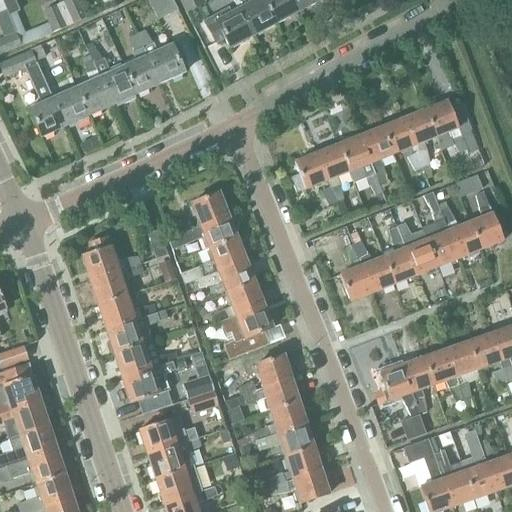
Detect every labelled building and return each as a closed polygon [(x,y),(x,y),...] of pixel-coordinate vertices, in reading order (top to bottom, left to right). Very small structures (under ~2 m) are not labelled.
[(0,0),(6,11),(16,34),(19,33),(12,16),(19,13),(12,0),(0,0)] [(68,28),(85,20),(76,0),(68,0),(58,5),(68,28)] [(146,0),(157,22),(177,12),(171,0),(146,0)] [(177,0),(185,15),(205,5),(202,0),(177,0)] [(258,0),(247,6),(243,0),(228,0),(235,12),(249,38),(273,26),(259,0),(258,0)] [(259,0),(273,26),(296,13),(289,0),(259,0)] [(289,0),(296,13),(319,1),(318,0),(289,0)] [(52,35),(68,28),(58,5),(41,12),(52,35)] [(249,38),(235,12),(226,18),(225,16),(222,15),(214,20),(213,22),(214,23),(228,49),(249,38)] [(152,46),(143,32),(136,35),(143,51),(146,58),(158,86),(183,75),(177,62),(182,60),(175,45),(156,54),(152,45),(152,46)] [(133,55),(143,51),(136,35),(128,39),(133,55)] [(0,56),(20,48),(15,36),(0,42),(0,56)] [(102,62),(92,48),(90,44),(83,47),(85,51),(88,59),(111,107),(135,97),(123,69),(110,75),(104,61),(102,62)] [(35,65),(46,60),(40,48),(30,52),(35,65)] [(123,69),(135,97),(158,86),(146,58),(143,51),(133,55),(136,63),(123,69)] [(51,100),(35,65),(30,52),(0,65),(0,70),(4,79),(24,70),(40,106),(28,111),(40,139),(64,128),(51,100)] [(85,75),(94,71),(88,59),(81,62),(85,75)] [(75,90),(88,117),(111,107),(98,80),(89,84),(75,90)] [(77,126),(88,121),(86,118),(88,118),(75,90),(51,100),(64,128),(76,123),(77,126)] [(446,103),(424,112),(435,139),(457,130),(448,109),(446,103)] [(460,104),(448,109),(457,130),(460,137),(470,133),(471,133),(470,131),(472,131),(461,103),(460,104)] [(424,112),(403,121),(413,148),(435,139),(424,112)] [(403,121),(382,129),(392,156),(413,148),(403,121)] [(382,129),(360,138),(378,186),(380,190),(387,187),(386,183),(382,168),(380,161),(392,156),(382,129)] [(477,152),(470,133),(460,137),(450,143),(457,155),(465,152),(467,156),(477,152)] [(360,138),(337,147),(347,174),(352,185),(353,184),(354,185),(365,181),(374,196),(381,193),(380,190),(378,186),(360,138)] [(337,147),(316,155),(326,182),(329,189),(335,204),(342,201),(338,186),(335,179),(347,174),(337,147)] [(421,169),(429,165),(425,151),(416,155),(421,169)] [(298,176),(289,180),(295,195),(304,191),(314,187),(317,186),(326,182),(316,155),(305,160),(293,164),(298,176)] [(414,172),(421,169),(416,155),(407,159),(414,172)] [(459,199),(480,191),(475,179),(454,187),(459,199)] [(329,189),(320,194),(327,207),(335,204),(329,189)] [(199,226),(200,228),(228,217),(227,214),(219,193),(190,204),(199,226)] [(434,225),(420,231),(421,232),(435,269),(459,260),(439,211),(432,194),(423,198),(431,215),(434,225)] [(482,220),(470,225),(481,251),(501,243),(483,195),(475,199),(478,212),(482,220)] [(446,208),(439,211),(459,260),(481,251),(470,225),(458,230),(446,208)] [(171,251),(172,251),(204,238),(208,248),(209,250),(237,239),(236,237),(228,217),(200,228),(193,230),(178,237),(167,241),(171,251)] [(175,229),(178,237),(193,230),(188,222),(175,229)] [(403,226),(395,229),(401,243),(404,251),(415,278),(435,269),(421,232),(410,237),(403,226)] [(395,229),(388,232),(391,247),(401,243),(395,229)] [(155,259),(166,256),(158,230),(146,233),(155,259)] [(356,234),(348,237),(352,247),(360,244),(356,234)] [(93,253),(81,256),(90,281),(141,265),(138,257),(123,259),(116,262),(107,236),(89,243),(93,253)] [(180,275),(184,285),(184,286),(195,281),(246,262),(244,259),(237,239),(209,250),(197,255),(202,266),(180,275)] [(360,244),(352,247),(371,295),(393,286),(383,259),(370,264),(367,256),(360,244)] [(350,272),(338,277),(349,304),(371,295),(352,247),(344,250),(347,264),(350,272)] [(404,251),(383,259),(393,286),(415,278),(404,251)] [(169,262),(158,266),(164,284),(175,280),(169,262)] [(226,293),(227,295),(254,284),(254,282),(246,262),(195,281),(198,289),(213,286),(222,282),(226,293)] [(141,265),(90,281),(98,306),(127,297),(122,281),(130,279),(143,272),(141,265)] [(227,295),(232,307),(236,317),(263,306),(262,304),(254,284),(227,295)] [(127,297),(98,306),(106,330),(156,313),(157,313),(154,306),(139,308),(131,310),(127,297)] [(271,327),(263,306),(236,317),(228,320),(220,323),(225,337),(230,334),(234,342),(222,347),(228,362),(268,346),(263,333),(272,330),(271,327)] [(220,323),(228,320),(223,311),(210,318),(213,326),(220,323)] [(156,313),(106,330),(110,342),(107,345),(110,352),(113,352),(114,356),(152,343),(146,327),(158,321),(156,313)] [(506,386),(511,383),(511,376),(510,368),(508,361),(511,359),(511,331),(511,328),(489,336),(499,365),(501,371),(506,386)] [(499,365),(489,336),(467,344),(477,373),(487,369),(499,365)] [(152,343),(114,356),(122,379),(173,362),(178,361),(176,353),(156,356),(152,343)] [(454,381),(477,373),(467,344),(444,352),(454,381)] [(0,368),(0,369),(25,360),(21,348),(0,355),(0,368)] [(457,388),(454,381),(444,352),(423,359),(433,387),(444,384),(454,405),(462,401),(457,388)] [(254,366),(262,390),(290,381),(290,379),(282,356),(254,366)] [(411,395),(433,387),(423,359),(401,367),(411,395)] [(173,362),(122,379),(130,403),(169,390),(164,375),(175,369),(173,362)] [(17,381),(27,377),(23,366),(13,369),(17,381)] [(413,402),(411,395),(401,367),(378,376),(384,391),(373,394),(377,406),(400,398),(411,419),(418,417),(413,402)] [(0,414),(36,403),(27,377),(17,381),(13,369),(0,373),(0,414)] [(501,371),(492,374),(499,388),(506,386),(501,371)] [(208,377),(183,385),(188,401),(213,392),(208,377)] [(290,381),(262,390),(265,399),(269,412),(298,402),(290,381)] [(240,397),(256,392),(255,390),(254,388),(251,382),(237,388),(240,395),(240,397)] [(467,384),(457,388),(462,401),(466,413),(475,410),(472,398),(470,398),(467,384)] [(213,392),(188,401),(192,415),(218,407),(214,395),(213,392)] [(257,401),(256,392),(240,397),(242,404),(257,401)] [(423,399),(413,402),(418,417),(426,414),(423,399)] [(298,402),(269,412),(273,424),(277,435),(305,426),(305,425),(298,402)] [(37,405),(36,403),(0,414),(0,426),(2,426),(3,428),(7,441),(8,440),(45,428),(44,425),(37,405)] [(168,421),(138,430),(146,454),(197,438),(194,430),(183,431),(179,417),(168,421)] [(254,443),(257,451),(257,453),(280,446),(284,457),(284,458),(313,449),(305,426),(277,435),(271,437),(254,443)] [(0,469),(0,470),(53,452),(45,429),(45,428),(8,440),(7,441),(8,441),(11,452),(0,456),(0,469)] [(254,443),(271,437),(266,428),(240,441),(242,447),(254,443)] [(225,432),(218,434),(221,444),(228,441),(225,432)] [(486,467),(483,460),(478,444),(478,443),(474,432),(464,436),(472,459),(470,459),(459,464),(460,466),(463,475),(472,501),(495,493),(486,467)] [(197,438),(146,454),(154,479),(194,466),(189,451),(199,446),(197,438)] [(483,460),(492,455),(489,449),(486,442),(485,440),(478,443),(478,444),(483,460)] [(440,511),(451,508),(432,456),(427,441),(418,444),(402,450),(407,465),(422,460),(428,477),(431,485),(418,490),(425,511),(440,511)] [(249,454),(247,447),(241,448),(244,456),(249,454)] [(313,449),(284,458),(291,480),(291,481),(292,481),(320,472),(313,449)] [(29,474),(34,487),(61,477),(53,452),(0,470),(0,469),(0,482),(7,481),(29,474)] [(472,501),(463,475),(451,479),(442,453),(432,456),(451,508),(472,501)] [(229,470),(238,467),(235,456),(225,459),(229,470)] [(486,467),(495,493),(511,487),(511,472),(507,459),(495,463),(486,467)] [(194,466),(154,479),(163,505),(202,492),(194,466)] [(327,494),(320,472),(292,481),(299,503),(299,504),(328,495),(327,494)] [(285,483),(280,474),(267,480),(269,488),(285,483)] [(17,511),(36,511),(69,501),(61,477),(34,487),(37,498),(15,505),(17,511)] [(286,493),(285,483),(269,488),(272,495),(272,496),(286,493)] [(202,492),(163,505),(165,511),(197,511),(195,505),(203,503),(217,496),(214,488),(202,492)] [(73,511),(69,501),(36,511),(73,511)]
